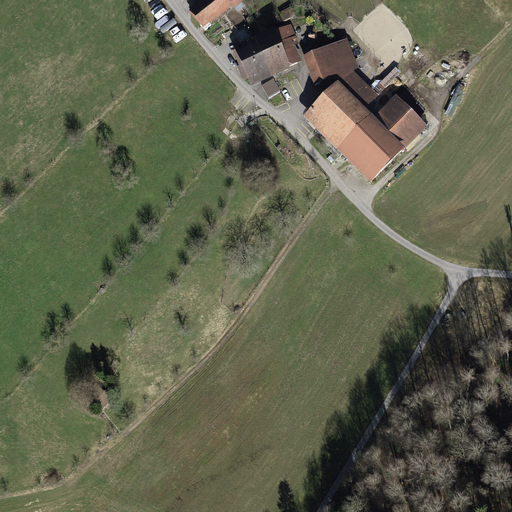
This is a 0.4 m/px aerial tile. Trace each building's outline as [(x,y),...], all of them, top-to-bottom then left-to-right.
[(207,0),(191,14),(201,26),(212,17),(214,19),(229,7),(227,4),(231,0),(207,0)] [(289,19),(286,11),(280,14),(283,22),(289,19)] [(289,28),(267,38),(273,50),(280,47),(288,67),(297,63),(290,48),(297,44),(289,28)] [(236,52),(242,65),(262,56),(273,50),(267,38),(259,42),(256,37),(251,39),(254,44),(236,52)] [(323,81),(329,96),(341,85),(351,82),(371,102),(377,96),(353,73),(356,70),(359,69),(348,41),(342,44),(319,54),(329,79),(323,81)] [(273,50),(262,56),(270,75),(288,67),(280,47),(273,50)] [(329,79),(319,54),(306,59),(317,84),(323,81),(329,79)] [(262,56),(242,65),(244,71),(240,73),(244,80),(248,78),(250,84),(270,75),(262,56)] [(396,70),(375,91),(379,95),(400,74),(396,70)] [(262,86),(269,98),(280,92),(273,80),(262,86)] [(319,131),(370,182),(405,148),(408,151),(422,137),(419,134),(424,129),(396,100),(373,123),(361,112),(371,102),(351,82),(341,85),(329,96),(311,114),(323,126),(319,131)] [(101,394),(95,401),(102,407),(108,400),(101,394)]
